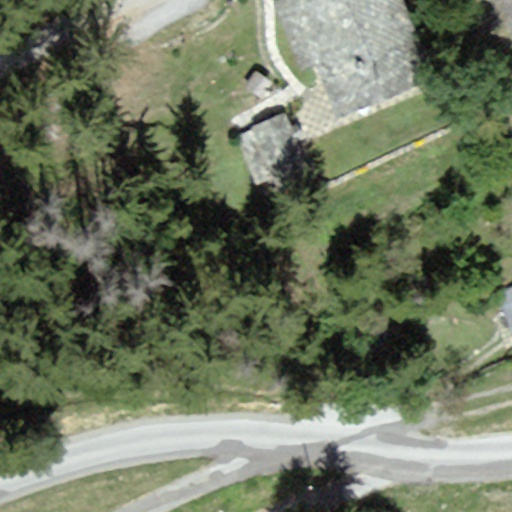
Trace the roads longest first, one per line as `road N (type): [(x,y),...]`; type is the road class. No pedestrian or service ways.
road 1 (tertiary): [(0,480),(103,450),(189,438),(290,439),(435,459),(511,457)]
road 2 (track): [(0,65),(136,0)]
